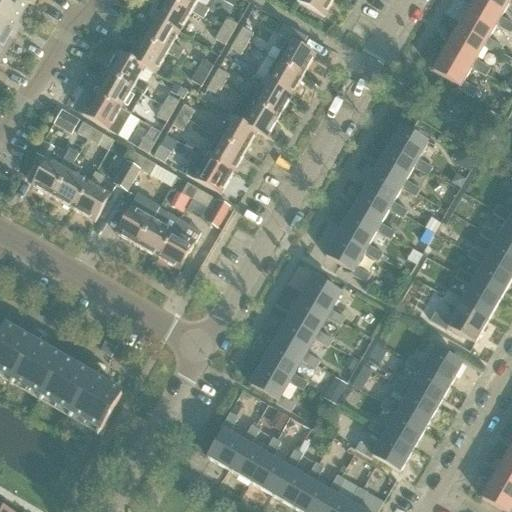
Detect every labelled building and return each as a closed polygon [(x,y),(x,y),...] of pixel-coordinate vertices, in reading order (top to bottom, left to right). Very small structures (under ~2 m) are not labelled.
[(34,6),(37,0),(0,0),(24,14),(30,4),(34,6)] [(18,24),(24,14),(0,0),(0,24),(18,34),(22,27),(18,24)] [(181,33),(192,13),(169,0),(164,0),(154,18),(181,33)] [(210,10),(198,3),(200,0),(169,0),(192,13),(205,20),(210,10)] [(324,19),(335,0),(299,0),(298,3),(324,19)] [(507,0),(475,0),(472,7),(499,23),(497,27),(511,36),(511,33),(511,25),(501,19),(509,6),(511,2),(507,0)] [(472,7),(459,29),(486,45),(484,49),(498,57),(501,53),(503,49),(489,40),(497,27),(499,23),(472,7)] [(174,45),(181,33),(154,18),(142,39),(168,55),(180,61),(185,51),(174,45)] [(232,36),(238,26),(228,20),(222,30),(232,36)] [(309,38),(284,23),(278,35),(289,41),(282,54),(273,48),(268,57),(277,62),(304,78),(316,57),(303,49),(309,38)] [(0,47),(7,52),(18,34),(0,24),(0,47)] [(254,35),(244,29),(238,39),(248,45),(254,35)] [(459,29),(447,50),(474,66),(472,70),(486,79),(488,75),(491,71),(476,62),(477,60),(484,49),(486,45),(459,29)] [(226,47),(232,36),(222,30),(216,41),(226,47)] [(156,76),(168,55),(142,39),(130,59),(130,60),(146,69),(146,70),(156,76)] [(242,56),(248,45),(238,39),(232,50),(242,56)] [(447,50),(433,74),(459,89),(457,92),(473,101),(478,93),(463,84),(472,70),(474,66),(447,50)] [(130,60),(130,59),(120,53),(107,74),(145,96),(150,86),(140,80),(146,70),(146,69),(130,60)] [(208,78),(214,67),(204,61),(198,72),(208,78)] [(292,99),(304,78),(277,62),(265,83),(292,99)] [(488,75),(498,81),(505,71),(494,65),(491,71),(488,75)] [(224,87),(230,76),(220,70),(214,81),(224,87)] [(202,88),(208,78),(198,72),(192,82),(202,88)] [(133,117),(145,96),(107,74),(95,95),(132,116),(133,117)] [(218,97),(224,87),(214,81),(208,91),(218,97)] [(280,119),(292,99),(265,83),(259,94),(252,91),(246,93),(243,98),(280,119)] [(172,93),(184,101),(189,94),(176,86),(172,93)] [(127,126),(132,116),(95,95),(83,116),(110,132),(120,138),(127,126)] [(170,97),(164,107),(174,113),(180,103),(170,97)] [(280,119),(243,98),(243,97),(231,118),(242,124),(241,124),(258,134),(257,135),(268,141),(280,119)] [(179,116),(190,122),(196,112),(185,106),(179,116)] [(168,123),(174,113),(164,107),(158,117),(168,123)] [(72,137),(80,122),(63,111),(58,120),(57,120),(54,126),(72,137)] [(492,113),(488,120),(496,125),(500,118),(492,113)] [(190,122),(179,116),(173,126),(184,132),(190,122)] [(246,155),(257,135),(258,134),(241,124),(242,124),(231,118),(219,139),(246,155)] [(88,140),(94,130),(84,124),(78,134),(88,140)] [(94,130),(88,140),(99,146),(105,136),(94,130)] [(400,130),(388,151),(417,167),(414,171),(427,179),(430,175),(432,171),(419,163),(429,146),(400,130)] [(150,155),(156,144),(145,138),(139,149),(150,155)] [(234,175),(246,155),(219,139),(207,160),(234,175)] [(45,143),(38,154),(49,160),(55,149),(45,143)] [(161,147),(155,158),(165,164),(172,153),(171,153),(161,147)] [(75,163),(76,164),(80,155),(71,150),(61,167),(49,160),(33,187),(54,199),(75,163)] [(388,151),(376,172),(404,189),(402,193),(415,201),(417,196),(420,192),(406,185),(414,171),(417,167),(388,151)] [(141,171),(147,160),(136,154),(131,164),(128,163),(114,185),(128,193),(129,194),(142,171),(141,171)] [(234,175),(207,160),(198,154),(186,176),(221,197),(234,175)] [(178,179),(157,167),(157,166),(147,160),(141,171),(142,171),(172,189),(178,179)] [(83,169),(76,164),(75,163),(54,199),(75,211),(91,184),(79,177),(83,169)] [(376,172),(363,193),(392,210),(389,214),(403,222),(405,218),(407,214),(394,206),(402,193),(404,189),(376,172)] [(112,197),(100,190),(106,179),(97,173),(91,184),(75,211),(96,223),(112,197)] [(461,190),(467,181),(461,177),(455,179),(452,185),(461,190)] [(193,201),(199,191),(189,185),(183,195),(193,201)] [(231,209),(220,202),(199,191),(193,201),(214,213),(208,223),(219,230),(231,209)] [(128,193),(121,204),(132,210),(133,209),(138,199),(129,194),(128,193)] [(363,193),(351,215),(379,231),(377,235),(390,243),(393,239),(395,235),(381,227),(389,214),(392,210),(363,193)] [(138,248),(161,210),(139,197),(138,199),(133,209),(132,210),(117,235),(138,248)] [(495,212),(492,217),(508,226),(510,221),(511,222),(511,216),(497,208),(495,212)] [(159,260),(181,221),(161,210),(138,248),(159,260)] [(351,215),(338,236),(367,252),(364,257),(378,264),(380,260),(383,256),(369,248),(377,235),(379,231),(351,215)] [(203,234),(181,222),(181,221),(159,260),(180,272),(203,234)] [(482,234),(480,238),(496,247),(498,243),(511,250),(511,222),(510,221),(508,226),(500,239),(485,230),(482,234)] [(428,232),(421,244),(429,248),(436,237),(428,232)] [(338,236),(325,259),(351,274),(350,277),(365,286),(370,278),(356,270),(364,257),(367,252),(338,236)] [(470,255),(468,259),(483,268),(485,264),(511,279),(511,250),(498,243),(496,247),(488,260),(472,251),(470,255)] [(409,262),(417,267),(422,258),(414,253),(409,262)] [(457,277),(455,281),(471,290),(473,286),(501,302),(511,282),(511,279),(485,264),(483,268),(475,281),(460,272),(457,277)] [(313,279),(301,301),(329,317),(327,321),(340,329),(343,325),(345,321),(331,313),(341,296),(313,279)] [(445,298),(442,302),(458,311),(461,307),(489,323),(501,302),(473,286),(471,290),(463,303),(447,294),(445,298)] [(301,301),(289,322),(316,338),(314,342),(328,350),(330,346),(332,342),(319,334),(327,321),(329,317),(301,301)] [(54,324),(63,308),(53,302),(43,318),(54,324)] [(435,315),(430,323),(447,333),(449,331),(475,346),(489,323),(461,307),(458,311),(450,325),(435,315)] [(289,322),(276,343),(304,360),(302,364),(315,372),(318,368),(320,363),(307,355),(314,342),(316,338),(289,322)] [(35,344),(33,343),(6,327),(0,336),(0,371),(14,380),(35,344)] [(112,358),(121,342),(111,335),(101,352),(112,358)] [(276,343),(264,365),(291,381),(289,385),(303,393),(305,389),(308,385),(294,377),(302,364),(304,360),(276,343)] [(65,361),(38,346),(35,344),(14,380),(44,398),(65,361)] [(370,357),(383,364),(390,351),(377,345),(370,357)] [(407,362),(405,366),(420,375),(423,371),(451,388),(463,367),(435,350),(425,367),(409,358),(407,362)] [(349,359),(345,367),(353,372),(358,364),(349,359)] [(93,378),(91,376),(65,361),(44,398),(72,414),(93,378)] [(264,365),(250,388),(277,404),(275,406),(290,415),(295,407),(281,399),(289,385),(291,381),(264,365)] [(395,384),(392,388),(408,397),(410,393),(439,409),(451,388),(423,371),(420,375),(413,389),(397,380),(395,384)] [(123,395),(96,379),(93,378),(72,414),(102,431),(123,395)] [(358,378),(352,388),(361,393),(367,383),(358,378)] [(342,394),(347,386),(338,381),(333,389),(342,394)] [(382,405),(380,409),(395,418),(398,414),(427,431),(439,409),(410,393),(408,397),(400,410),(385,401),(382,405)] [(244,411),(235,406),(230,416),(238,421),(244,411)] [(280,433),(289,419),(278,412),(270,427),(280,433)] [(370,427),(368,430),(383,439),(386,436),(414,452),(427,431),(398,414),(395,418),(388,432),(372,423),(370,427)] [(223,433),(208,460),(230,473),(247,445),(243,442),(230,435),(238,421),(230,416),(220,432),(223,433)] [(247,445),(230,473),(252,486),(269,457),(265,455),(251,447),(260,433),(256,430),(252,428),(243,442),(247,445)] [(360,444),(355,452),(372,463),(374,460),(401,475),(414,452),(386,436),(383,439),(375,453),(360,444)] [(269,457),(252,486),(273,498),(290,470),(286,467),(273,460),(281,445),(277,443),(273,440),(265,455),(269,457)] [(306,443),(299,455),(303,458),(310,446),(306,443)] [(290,470),(273,498),(295,511),(312,483),(308,480),(294,472),(303,458),(299,455),(294,453),(286,467),(290,470)] [(511,458),(508,456),(495,477),(511,487),(511,458)] [(312,483),(295,511),(296,511),(322,511),(333,495),(329,492),(316,485),(325,470),(321,468),(316,465),(308,480),(312,483)] [(333,495),(322,511),(351,511),(354,507),(350,505),(337,497),(345,482),(341,480),(337,477),(329,492),(333,495)] [(511,511),(511,487),(495,477),(482,500),(482,501),(501,511),(511,511)] [(354,507),(351,511),(362,511),(358,509),(367,495),(363,492),(359,490),(350,505),(354,507)]
